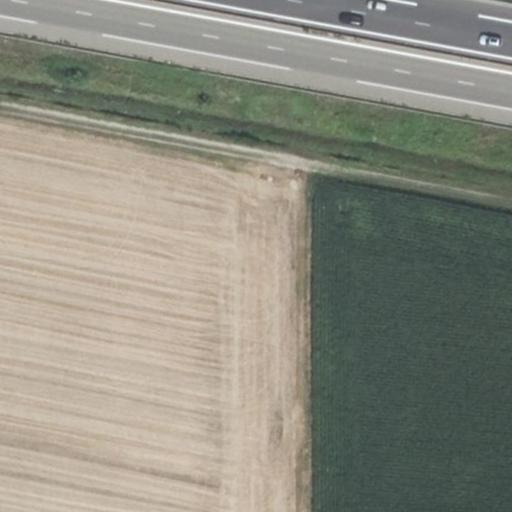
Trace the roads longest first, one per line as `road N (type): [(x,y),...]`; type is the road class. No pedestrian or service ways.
road 1 (track): [(0,110),(511,205)]
road 2 (trunk): [(7,0),(511,91)]
road 3 (trunk): [(511,38),(298,0)]
